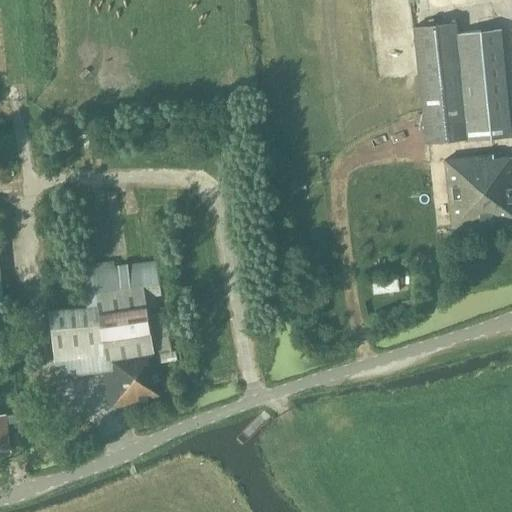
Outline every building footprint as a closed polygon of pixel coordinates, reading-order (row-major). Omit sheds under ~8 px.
[(511,138),(511,125),(503,32),(457,36),(456,26),(413,30),(424,147),(511,138)] [(511,158),(479,162),(486,229),(511,226),(511,158)] [(451,232),(486,229),(479,162),(445,166),(451,232)] [(88,308),(50,311),(55,360),(104,356),(112,406),(139,402),(140,407),(167,401),(161,363),(185,359),(184,350),(171,352),(157,261),(117,267),(115,261),(85,266),(88,308)] [(0,415),(0,451),(11,450),(6,414),(0,415)]
